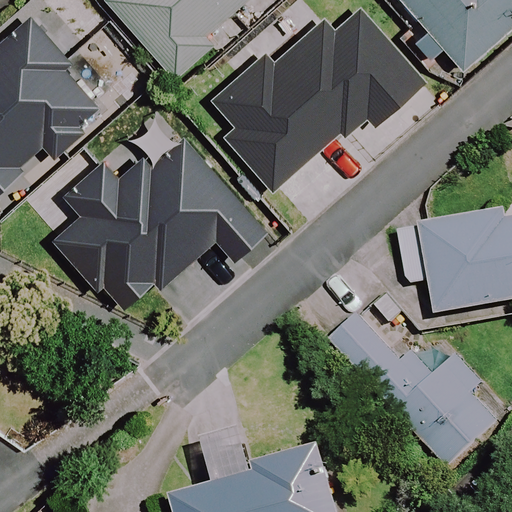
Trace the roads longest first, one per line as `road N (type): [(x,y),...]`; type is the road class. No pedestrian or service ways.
road 1 (unknown): [(155,380),(0,308)]
road 2 (unknown): [(0,200),(110,137)]
